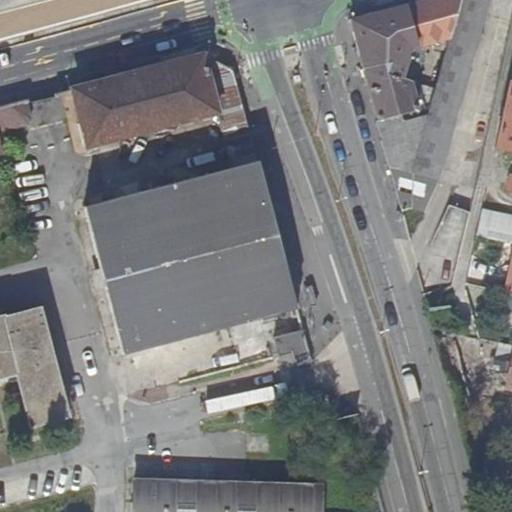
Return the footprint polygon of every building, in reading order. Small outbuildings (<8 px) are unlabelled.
[(487,0),(418,0),(348,20),(386,165),(436,177),(437,177),(487,0)] [(203,57),(91,85),(81,114),(90,145),(243,103),(234,71),(203,57)] [(511,83),(508,82),(494,148),(511,150),(511,83)] [(0,109),(0,161),(7,159),(1,135),(37,125),(30,101),(0,109)] [(299,307),(259,162),(87,207),(126,353),(299,307)] [(436,177),(386,165),(397,206),(419,211),(436,177)] [(424,258),(416,276),(421,297),(452,289),(453,282),(464,233),(468,218),(446,208),(424,258)] [(511,215),(480,209),(474,235),(511,243),(511,215)] [(511,294),(508,294),(496,291),(493,304),(511,307),(511,294)] [(44,308),(0,320),(0,377),(21,372),(34,424),(72,414),(44,308)] [(312,355),(306,331),(278,338),(282,356),(295,354),(296,358),(312,355)] [(511,352),(511,345),(497,343),(494,359),(510,363),(511,352)] [(487,367),(507,372),(510,363),(494,359),(490,358),(487,367)] [(315,511),(317,484),(139,477),(136,511),(315,511)]
